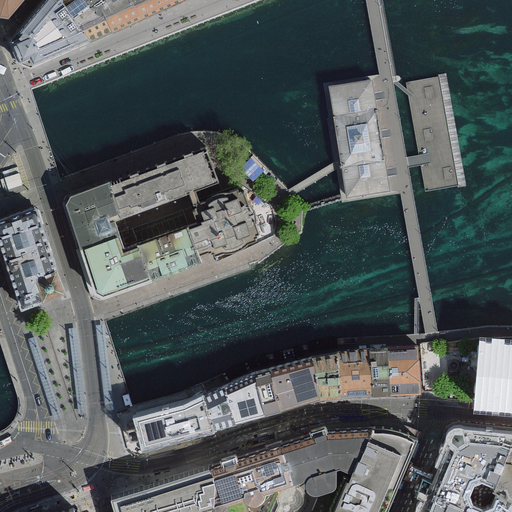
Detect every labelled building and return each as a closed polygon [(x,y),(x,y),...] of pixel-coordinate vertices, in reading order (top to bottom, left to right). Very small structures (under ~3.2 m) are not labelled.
[(0,0),(0,12),(1,14),(1,16),(5,16),(8,16),(22,0),(0,0)] [(67,52),(90,42),(61,0),(46,0),(12,40),(18,53),(23,64),(31,68),(67,52)] [(61,0),(90,42),(102,36),(113,31),(102,10),(92,6),(86,0),(61,0)] [(86,0),(92,6),(102,10),(113,31),(128,25),(142,18),(136,7),(131,0),(86,0)] [(131,0),(136,7),(142,18),(161,10),(182,0),(181,0),(131,0)] [(374,80),(331,87),(347,194),(391,188),(383,138),(374,80)] [(190,227),(202,257),(211,255),(213,253),(215,256),(216,255),(217,258),(225,255),(232,254),(242,252),(250,246),(258,244),(257,241),(260,240),(259,238),(262,237),(257,226),(257,220),(256,213),(250,206),(246,196),(244,197),(244,195),(242,196),(240,192),(233,195),(225,195),(216,197),(207,204),(202,206),(200,201),(197,193),(222,185),(208,148),(141,172),(110,184),(122,220),(190,196),(193,203),(195,208),(197,207),(198,209),(196,211),(197,213),(194,214),(197,225),(190,227)] [(122,220),(110,184),(88,192),(70,198),(66,207),(75,234),(81,252),(121,238),(115,222),(122,220)] [(0,218),(0,250),(21,309),(43,301),(35,280),(58,272),(49,245),(35,206),(14,214),(0,218)] [(146,243),(159,280),(183,271),(204,263),(202,257),(190,227),(146,243)] [(136,289),(159,280),(146,243),(139,246),(130,249),(125,250),(121,238),(81,252),(88,273),(92,285),(96,296),(105,301),(136,289)] [(63,285),(58,272),(35,280),(42,301),(54,297),(65,293),(63,285)] [(511,345),(483,342),(480,397),(508,400),(511,400),(511,345)] [(390,348),(392,394),(407,393),(420,393),(418,347),(390,348)] [(383,395),(392,394),(390,348),(381,348),(371,349),(374,395),(383,395)] [(374,395),(371,349),(353,350),(338,352),(342,397),(360,396),(374,395)] [(330,398),(342,397),(338,352),(311,357),(319,399),(330,398)] [(319,399),(311,357),(269,368),(280,411),(291,408),(319,399)] [(262,415),(280,411),(269,368),(250,374),(262,415)] [(234,423),(262,415),(250,374),(240,379),(223,387),(234,423)] [(226,425),(234,423),(223,387),(213,389),(203,393),(214,428),(219,427),(226,425)] [(184,436),(214,428),(203,393),(184,401),(136,414),(141,434),(145,448),(184,436)] [(309,434),(284,442),(298,491),(294,500),(288,511),(389,511),(423,436),(416,433),(404,428),(392,424),(330,427),(309,434)] [(422,511),(511,511),(511,494),(498,486),(511,449),(511,433),(495,432),(467,429),(463,427),(459,426),(455,428),(452,431),(451,434),(451,439),(427,502),(422,511)] [(298,491),(284,442),(248,454),(216,464),(219,476),(217,500),(214,510),(212,511),(244,511),(251,500),(254,500),(259,499),(263,497),(266,492),(294,500),(298,491)] [(511,449),(498,486),(511,494),(511,449)] [(157,483),(155,483),(161,508),(171,506),(172,511),(208,511),(214,510),(217,500),(219,476),(216,464),(202,469),(164,481),(157,483)] [(162,511),(161,508),(155,483),(135,490),(113,496),(117,511),(162,511)] [(288,511),(294,500),(266,492),(263,497),(259,499),(254,500),(251,500),(244,511),(288,511)]
